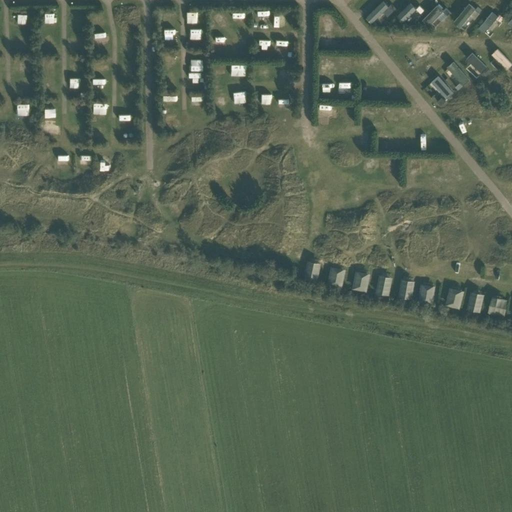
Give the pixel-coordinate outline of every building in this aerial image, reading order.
[(383,0),(382,0),(366,17),(371,22),(383,10),(388,15),(396,8),(390,2),(388,5),(383,0)] [(475,8),(468,2),(453,20),(459,26),(475,8)] [(397,17),(402,21),(414,9),(420,14),(423,11),(417,5),(414,8),(410,4),(397,17)] [(443,10),(436,4),(422,19),(428,25),(442,10),(448,16),(450,13),(444,8),(443,10)] [(478,27),(484,32),(496,18),(500,21),(503,17),(499,14),(498,15),(492,11),(478,27)] [(239,55),(249,55),(249,45),(239,44),(239,55)] [(511,64),(497,48),(492,52),(507,68),(508,67),(511,71),(511,70),(511,64)] [(472,51),(466,57),(481,72),(482,71),(486,75),(491,70),(486,66),(472,51)] [(453,60),(447,65),(463,84),(469,79),(453,60)] [(232,63),(233,74),(248,73),(247,62),(232,63)] [(437,75),(432,79),(447,94),(452,89),(437,75)] [(340,80),(340,91),(352,92),(352,80),(340,80)] [(247,90),(234,90),(235,101),(247,101),(247,90)] [(132,114),(120,113),(120,122),(132,122),(132,114)] [(321,263),(308,260),(304,276),(316,280),(321,263)] [(345,268),(330,265),(327,283),(342,286),(345,268)] [(370,273),(355,270),(351,287),(366,291),(370,273)] [(393,277),(379,273),(375,291),(388,295),(393,277)] [(414,280),(401,278),(400,279),(397,296),(411,298),(414,280)] [(435,285),(420,282),(418,301),(433,303),(435,285)] [(464,290),(449,286),(444,305),(459,308),(464,290)] [(484,293),(470,290),(466,308),(479,311),(484,293)] [(506,300),(492,297),(489,313),(503,316),(506,300)]
